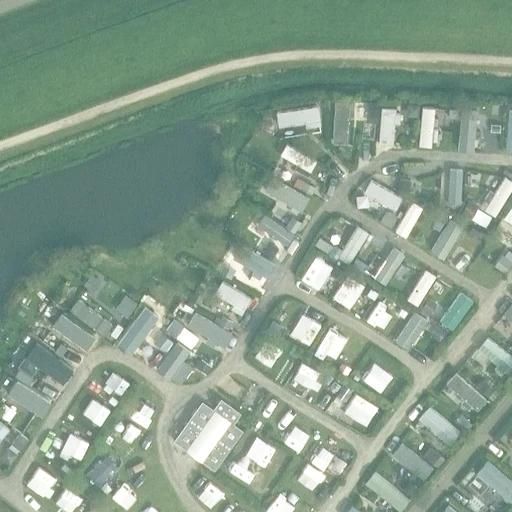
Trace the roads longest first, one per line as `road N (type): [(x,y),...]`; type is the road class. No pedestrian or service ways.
road 1 (residential): [(511,66),(316,54),(243,59),(0,147)]
road 2 (unknown): [(485,296),(338,206)]
road 3 (unknown): [(424,371),(278,281)]
